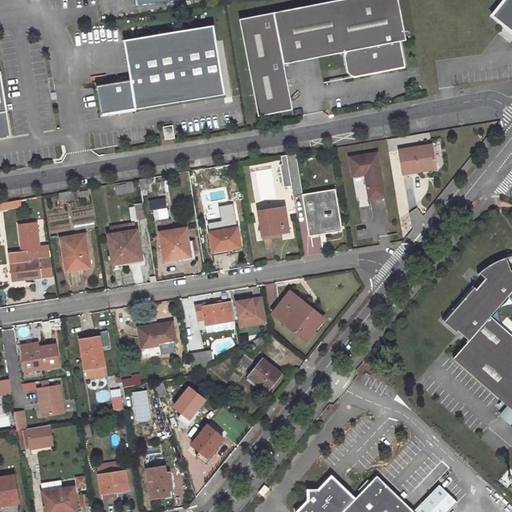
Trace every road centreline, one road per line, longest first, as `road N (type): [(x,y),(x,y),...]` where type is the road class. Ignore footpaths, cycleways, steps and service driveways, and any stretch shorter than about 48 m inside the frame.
road 1 (unclassified): [(0,185),(480,99),(511,109)]
road 2 (residential): [(0,317),(360,259),(400,277)]
road 3 (tertiary): [(210,511),(400,277)]
road 4 (tertiary): [(400,277),(489,165)]
road 5 (unknown): [(74,173),(70,109),(53,45)]
